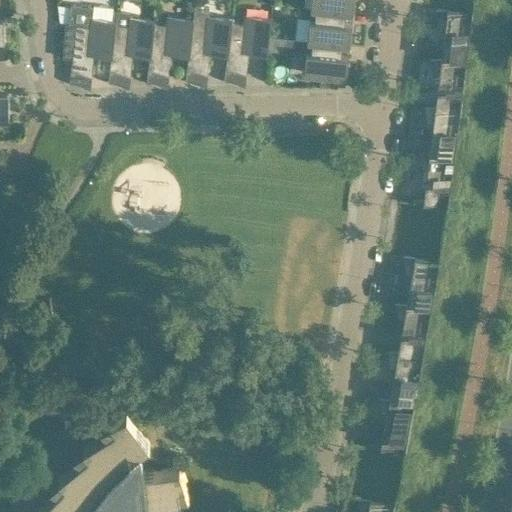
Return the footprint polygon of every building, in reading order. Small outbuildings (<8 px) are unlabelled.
[(312,0),(311,7),(316,8),(316,7),(354,11),(354,0),(312,0)] [(71,6),(58,4),(59,19),(60,21),(60,22),(65,22),(63,56),(73,57),(72,68),(92,75),(95,53),(111,55),(112,55),(116,23),(117,19),(112,18),(113,6),(94,4),(94,6),(71,3),(71,6)] [(308,39),(313,40),(313,39),(350,43),(352,22),(345,21),(346,11),(354,12),(354,11),(316,7),(316,8),(315,18),(310,17),(308,39)] [(194,18),(194,17),(189,54),(187,66),(208,73),(211,52),(227,53),(228,54),(232,21),(233,21),(234,17),(208,14),(209,9),(195,8),(194,18)] [(446,26),(442,58),(442,59),(467,62),(473,13),(437,9),(437,11),(441,25),(446,26)] [(246,22),(233,21),(232,21),(228,54),(227,53),(226,66),(247,73),(249,51),(268,53),(271,16),(247,14),(246,22)] [(129,24),(116,23),(112,55),(111,55),(110,68),(131,75),(133,53),(150,55),(151,55),(154,22),(155,22),(156,18),(130,15),(129,24)] [(168,23),(155,22),(154,22),(151,55),(150,55),(149,67),(169,74),(172,52),(189,54),(194,17),(169,15),(168,23)] [(0,42),(5,43),(5,37),(8,37),(8,24),(5,24),(5,19),(0,19),(0,42)] [(269,36),(268,48),(279,50),(280,37),(269,36)] [(313,39),(313,40),(311,50),(307,50),(304,71),(347,76),(349,54),(342,53),(343,43),(350,44),(350,43),(313,39)] [(440,74),(436,106),(436,107),(461,110),(467,62),(442,59),(442,58),(431,57),(431,58),(435,73),(440,74)] [(0,117),(9,117),(9,93),(0,93),(0,117)] [(434,121),(430,153),(430,154),(455,157),(461,110),(436,107),(436,106),(425,105),(425,106),(429,121),(434,121)] [(419,152),(419,154),(423,168),(428,169),(424,197),(424,201),(423,203),(446,206),(449,206),(455,157),(430,154),(430,153),(419,152)] [(114,169),(126,231),(183,220),(171,159),(114,169)] [(412,272),(407,304),(432,309),(440,261),(405,254),(405,256),(407,271),(412,272)] [(404,319),(398,351),(398,352),(423,356),(432,309),(407,304),(396,302),(396,303),(399,318),(404,319)] [(395,366),(390,398),(390,399),(415,403),(423,356),(398,352),(398,351),(388,349),(388,351),(391,365),(395,366)] [(379,396),(379,398),(382,413),(387,414),(383,437),(381,445),(381,448),(406,452),(415,403),(390,399),(390,398),(379,396)] [(59,476),(60,477),(60,476),(65,480),(39,509),(40,510),(40,509),(45,511),(184,511),(178,483),(185,482),(186,481),(180,465),(143,470),(141,449),(150,442),(127,411),(111,419),(112,420),(116,425),(83,446),(84,447),(88,451),(59,476)] [(393,511),(395,506),(360,497),(359,499),(361,511),(393,511)]
